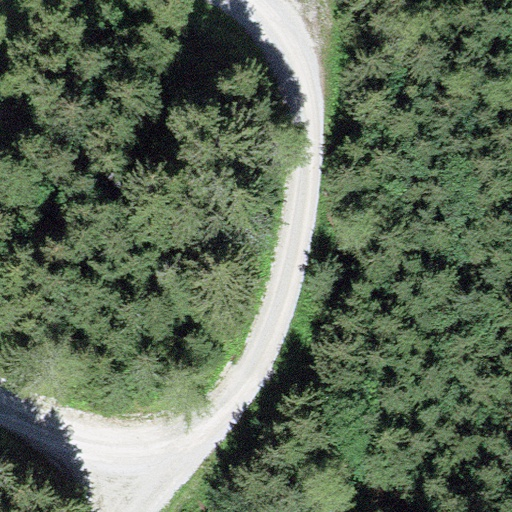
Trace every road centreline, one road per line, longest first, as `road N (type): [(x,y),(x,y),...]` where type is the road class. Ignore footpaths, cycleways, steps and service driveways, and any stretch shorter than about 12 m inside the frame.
road 1 (track): [(262,0),(281,23),(303,90),(301,259),(275,339),(226,422),(135,511)]
road 2 (track): [(0,405),(51,427),(141,502)]
